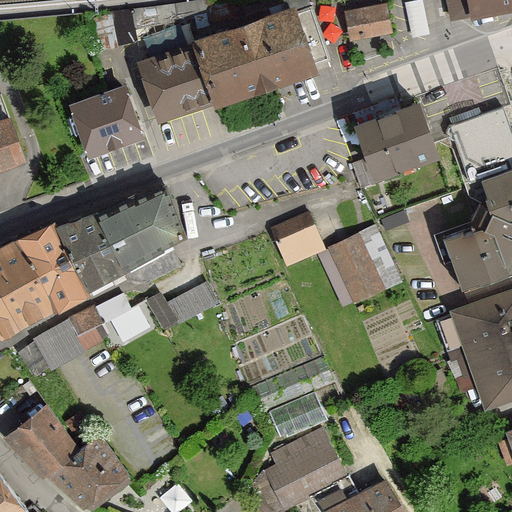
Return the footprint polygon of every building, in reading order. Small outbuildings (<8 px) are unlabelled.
[(250,29),(140,66),(159,121),(332,63),(310,0),(277,0),(244,11),(250,29)] [(511,0),(450,0),(453,16),(497,8),(511,4),(511,0)] [(386,7),(348,14),(352,40),(390,33),(386,7)] [(124,85),(68,105),(87,159),(143,139),(124,85)] [(414,98),(351,122),(371,175),(434,152),(414,98)] [(511,129),(504,109),(450,130),(468,177),(473,175),(511,160),(511,129)] [(0,163),(21,155),(4,114),(0,116),(0,163)] [(511,275),(511,160),(473,175),(488,215),(483,228),(441,243),(461,295),(511,276),(511,275)] [(157,185),(84,213),(112,271),(177,238),(157,185)] [(322,253),(305,211),(265,228),(283,270),(322,253)] [(112,271),(84,213),(48,227),(80,287),(112,271)] [(83,293),(80,287),(48,227),(45,220),(8,238),(48,311),(83,293)] [(353,308),(401,285),(374,227),(325,250),(353,308)] [(0,336),(48,311),(8,238),(0,241),(0,336)] [(511,277),(461,295),(496,394),(511,388),(511,277)] [(163,334),(217,303),(205,282),(166,304),(158,289),(143,298),(163,334)] [(114,291),(30,341),(49,372),(110,336),(103,324),(126,310),(114,291)] [(45,412),(14,436),(49,472),(74,452),(45,412)] [(80,412),(69,421),(78,433),(89,424),(80,412)] [(278,511),(284,511),(348,479),(323,430),(272,456),(276,466),(259,475),(278,511)] [(119,486),(129,478),(98,434),(80,448),(74,452),(49,472),(85,504),(115,481),(119,486)] [(0,511),(25,511),(28,510),(27,507),(0,473),(0,511)] [(330,511),(404,511),(385,479),(330,511)]
